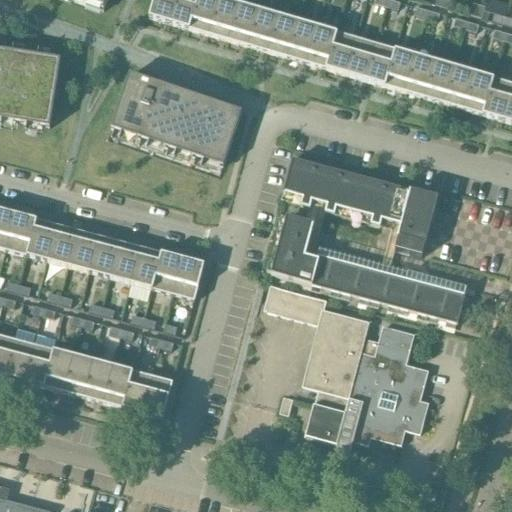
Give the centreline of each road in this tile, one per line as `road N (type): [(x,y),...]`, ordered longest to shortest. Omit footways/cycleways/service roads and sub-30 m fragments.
road 1 (residential): [(511,179),(283,119),(266,131),(234,244)]
road 2 (residential): [(234,244),(170,483)]
road 3 (residential): [(234,244),(0,181)]
road 4 (residential): [(170,483),(0,437)]
